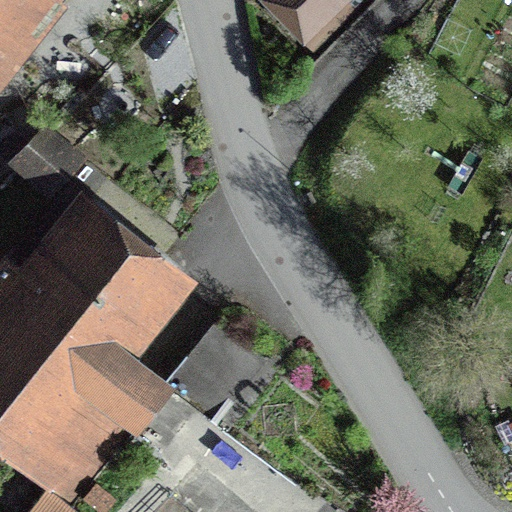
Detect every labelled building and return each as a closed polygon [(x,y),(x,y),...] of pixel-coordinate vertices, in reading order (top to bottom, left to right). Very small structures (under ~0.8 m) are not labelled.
[(0,0),(0,43),(33,0),(0,0)] [(277,0),(317,41),(358,0),(277,0)] [(48,198),(85,159),(47,133),(15,166),(48,198)] [(107,177),(86,161),(69,182),(91,199),(107,177)] [(163,384),(113,343),(169,275),(91,213),(38,281),(8,257),(0,267),(0,429),(57,474),(82,494),(165,386),(217,423),(271,355),(218,314),(163,384)] [(78,511),(73,508),(82,494),(57,474),(28,511),(78,511)]
